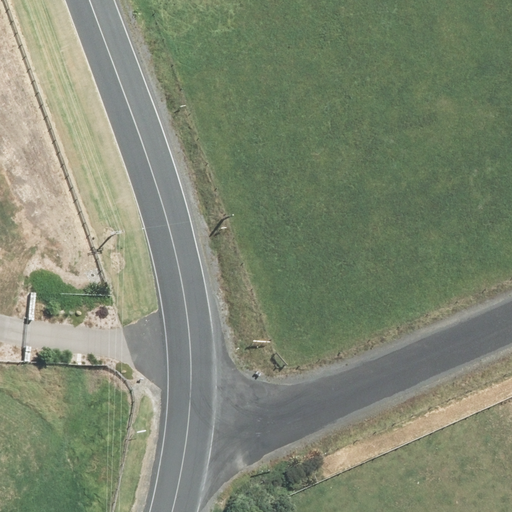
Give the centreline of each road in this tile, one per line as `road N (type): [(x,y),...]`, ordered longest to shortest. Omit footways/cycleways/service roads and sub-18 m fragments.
road 1 (unclassified): [(186,431),(193,392),(186,281),(162,183),(92,0)]
road 2 (unclassified): [(186,431),(276,421),(511,318)]
